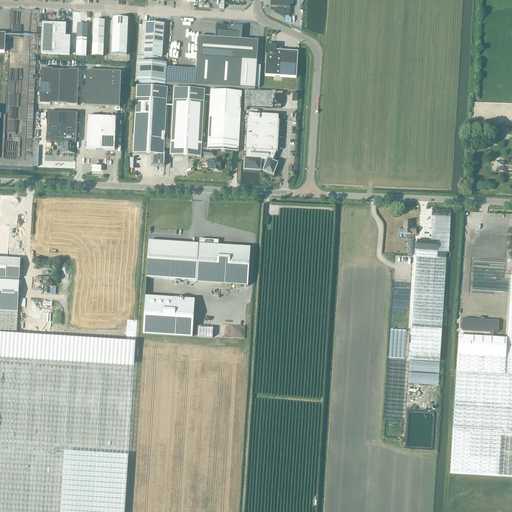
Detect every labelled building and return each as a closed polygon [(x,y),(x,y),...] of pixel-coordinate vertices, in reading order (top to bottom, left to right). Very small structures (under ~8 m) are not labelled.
[(270,0),(270,7),(272,7),(271,11),(284,17),(290,17),(290,0),(270,0)] [(111,55),(127,55),(128,19),(113,18),(111,55)] [(60,24),(42,23),(41,54),(70,56),(70,37),(66,37),(66,24),(63,21),(60,24)] [(92,57),(103,57),(105,21),(94,21),(92,57)] [(150,24),(146,23),(143,56),(162,57),(164,25),(151,24),(151,23),(150,23),(150,24)] [(76,56),(86,56),(87,24),(77,24),(76,56)] [(216,38),(198,37),(195,86),(255,90),(255,87),(259,87),(261,66),(257,66),(258,41),(241,40),(242,29),(240,28),(231,27),(230,30),(227,30),(228,27),(218,26),(217,28),(216,38)] [(265,76),(296,78),(298,53),(276,51),(276,46),(267,45),(266,56),(265,76)] [(176,57),(179,57),(179,56),(177,56),(177,53),(174,53),(174,56),(171,56),(170,61),(176,62),(176,57)] [(165,85),(167,63),(138,62),(137,83),(165,85)] [(67,105),(78,106),(79,71),(69,70),(69,71),(52,71),(52,70),(42,69),(40,104),(50,105),(50,104),(67,104),(67,105)] [(121,73),(86,71),(84,106),(120,108),(121,73)] [(165,135),(164,135),(167,89),(137,87),(135,134),(134,134),(133,154),(153,155),(164,156),(164,148),(165,140),(165,135)] [(202,137),(204,91),(174,89),(172,135),(171,135),(171,140),(165,140),(164,148),(170,148),(170,155),(201,157),(202,150),(202,141),(202,137)] [(202,144),(202,150),(207,150),(207,151),(239,153),(242,93),(211,91),(208,144),(202,144)] [(511,104),(490,104),(490,122),(511,121),(511,104)] [(48,113),(46,143),(60,143),(61,143),(61,144),(60,144),(60,147),(62,147),(62,150),(60,150),(60,153),(75,154),(76,144),(75,144),(77,144),(78,114),(48,113)] [(244,171),(260,172),(260,171),(262,171),(263,171),(263,172),(273,176),(278,164),(273,162),(274,159),(275,159),(276,156),(275,156),(276,152),(278,153),(279,121),(278,121),(279,116),(248,114),(248,119),(247,119),(245,151),(246,151),(246,159),(245,159),(244,171)] [(86,149),(115,150),(116,118),(87,117),(86,149)] [(165,166),(165,156),(164,156),(153,155),(152,166),(165,166)] [(214,161),(208,160),(208,163),(207,163),(207,166),(207,167),(208,167),(208,169),(213,170),(213,171),(219,171),(219,170),(220,170),(221,161),(219,161),(219,160),(214,159),(214,161)] [(495,173),(506,174),(507,171),(511,171),(511,164),(507,164),(508,163),(496,162),(495,173)] [(480,218),(481,212),(466,212),(466,224),(467,224),(468,222),(477,222),(477,218),(480,218)] [(412,223),(404,222),(403,229),(399,228),(399,233),(403,233),(403,234),(412,235),(412,234),(416,235),(416,229),(411,229),(412,223)] [(428,223),(429,230),(447,230),(447,222),(428,223)] [(248,285),(250,248),(218,246),(218,241),(199,240),(199,245),(177,243),(177,241),(155,240),(155,242),(149,241),(146,278),(248,285)] [(417,240),(417,251),(437,252),(438,252),(438,242),(417,240)] [(437,252),(417,251),(412,327),(442,329),(447,252),(438,252),(437,252)] [(0,310),(18,312),(19,282),(19,280),(21,259),(0,258),(0,310)] [(453,429),(511,432),(511,275),(511,276),(507,339),(493,338),(490,338),(459,336),(457,354),(453,429)] [(195,300),(145,297),(143,334),(168,335),(193,337),(193,322),(195,300)] [(0,330),(17,331),(18,312),(0,310),(0,330)] [(462,320),(461,329),(463,331),(491,332),(490,338),(493,338),(493,333),(497,333),(499,331),(499,322),(498,321),(484,320),(484,318),(478,318),(478,319),(464,319),(462,320)] [(442,329),(412,327),(410,360),(440,362),(442,329)] [(0,511),(124,511),(126,490),(130,427),(133,381),(136,343),(78,339),(70,338),(16,335),(17,331),(0,330),(0,511)] [(142,340),(140,377),(179,379),(207,381),(208,364),(210,344),(182,342),(142,340)] [(511,432),(453,429),(450,473),(497,476),(511,476),(511,432)]
